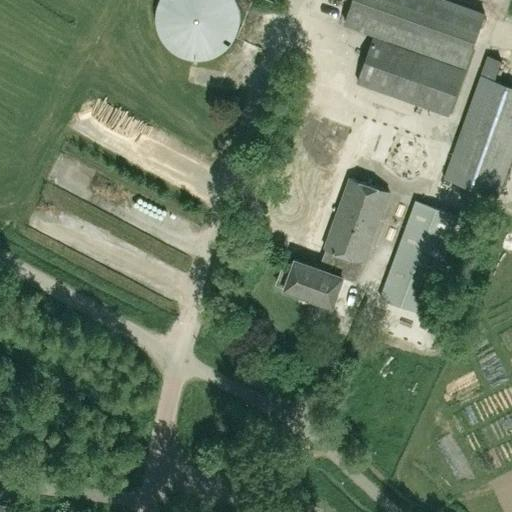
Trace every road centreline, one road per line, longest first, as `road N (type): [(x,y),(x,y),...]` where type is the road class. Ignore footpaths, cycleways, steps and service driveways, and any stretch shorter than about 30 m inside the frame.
road 1 (unclassified): [(181,358),(251,107),(295,0)]
road 2 (unclassified): [(181,358),(0,256)]
road 3 (unclassified): [(304,511),(274,498),(154,475)]
road 4 (unclassified): [(154,475),(181,358)]
